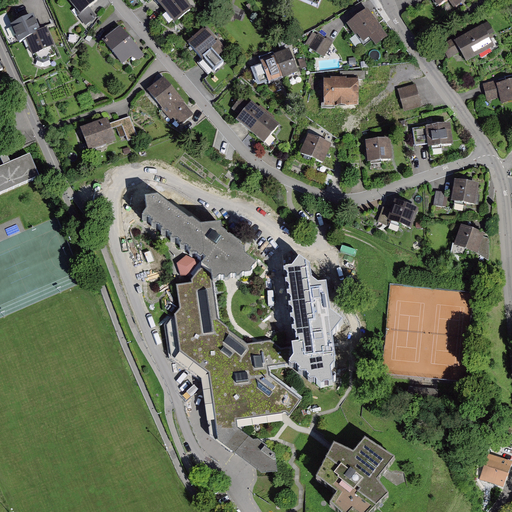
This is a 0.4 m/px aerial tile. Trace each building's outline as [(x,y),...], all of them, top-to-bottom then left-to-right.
[(66,0),(80,17),(100,1),(98,0),(66,0)] [(193,11),(183,0),(168,0),(160,8),(175,26),(193,11)] [(299,0),(299,2),(319,10),(323,0),(299,0)] [(460,0),(431,0),(437,9),(450,1),(455,8),(463,3),(460,0)] [(388,39),(369,12),(349,25),(364,45),(373,38),(378,45),(388,39)] [(34,16),(11,26),(20,46),(27,43),(33,56),(55,47),(47,29),(41,32),(34,16)] [(460,53),(467,64),(495,47),(489,38),(495,34),(488,23),(459,40),(454,43),(460,53)] [(121,27),(102,43),(121,67),(133,58),(137,63),(144,56),(121,27)] [(225,65),(215,54),(220,49),(204,30),(188,45),(202,60),(197,64),(210,78),(225,65)] [(332,44),(319,36),(311,48),(324,57),(332,44)] [(460,53),(454,43),(459,40),(457,37),(441,47),(449,60),(460,53)] [(291,55),(255,68),(262,87),(298,74),(291,55)] [(165,79),(147,94),(167,117),(171,114),(182,127),(195,115),(165,79)] [(359,83),(323,82),(323,109),(358,110),(359,83)] [(498,82),(485,85),(489,103),(500,101),(502,107),(511,104),(511,82),(499,86),(498,82)] [(418,87),(398,91),(403,111),(422,107),(418,87)] [(242,101),(233,109),(242,117),(237,122),(262,146),(278,129),(253,104),(249,108),(242,101)] [(132,117),(113,125),(116,132),(119,131),(123,140),(128,138),(130,143),(140,139),(132,117)] [(108,120),(82,130),(90,153),(116,143),(108,120)] [(451,127),(427,129),(428,150),(453,147),(451,127)] [(337,150),(309,138),(301,157),(336,172),(337,150)] [(367,165),(393,163),(391,141),(365,143),(367,165)] [(31,158),(0,169),(0,197),(8,194),(41,181),(31,158)] [(478,186),(455,184),(453,205),(475,208),(478,186)] [(437,196),(435,206),(446,208),(448,198),(437,196)] [(319,316),(313,275),(301,264),(293,273),(285,274),(295,348),(285,350),(271,340),(248,343),(221,319),(214,282),(251,277),(259,266),(243,254),(243,250),(223,236),(221,228),(196,232),(157,203),(144,202),(145,211),(140,217),(204,264),(192,283),(177,285),(180,308),(167,325),(172,357),(204,379),(209,437),(261,474),(278,473),(276,451),(240,429),(239,420),(284,414),(291,419),(304,400),(270,375),(270,369),(289,367),(322,389),(339,387),(332,338),(338,330),(319,316)] [(392,214),(384,211),(378,226),(387,229),(389,224),(411,233),(419,213),(396,204),(392,214)] [(485,237),(461,229),(455,247),(453,247),(451,258),(465,259),(465,253),(490,260),(491,241),(485,239),(485,237)] [(436,401),(435,388),(410,389),(410,402),(436,401)] [(503,445),(506,435),(496,431),(493,441),(503,445)] [(351,450),(331,441),(315,472),(335,488),(328,498),(343,511),(364,511),(385,490),(374,475),(391,454),(363,437),(351,450)] [(511,463),(491,457),(485,473),(508,481),(511,468),(511,463)]
